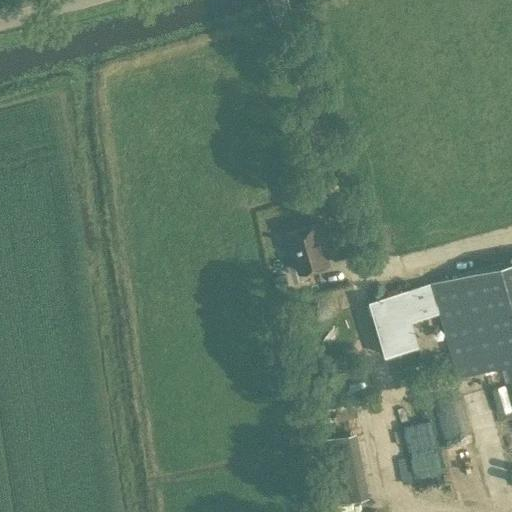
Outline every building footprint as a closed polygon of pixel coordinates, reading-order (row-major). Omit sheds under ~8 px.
[(289,232),(299,271),(329,262),(319,224),(289,232)] [(511,259),(431,282),(370,299),(386,355),(420,345),(413,320),(441,312),(459,374),(506,361),(511,381),(511,259)] [(456,401),(439,404),(442,421),(459,418),(456,401)] [(363,419),(325,425),(338,500),(376,493),(363,419)] [(499,446),(479,452),(490,489),(509,484),(499,446)]
